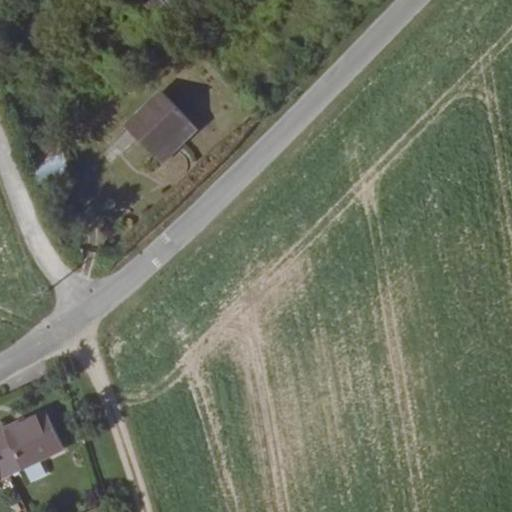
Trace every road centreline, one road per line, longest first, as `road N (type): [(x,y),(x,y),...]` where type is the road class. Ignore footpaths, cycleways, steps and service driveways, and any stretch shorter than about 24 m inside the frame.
road 1 (unclassified): [(0,372),(144,268),(411,0)]
road 2 (track): [(71,321),(0,133)]
road 3 (track): [(140,511),(104,393),(58,331)]
